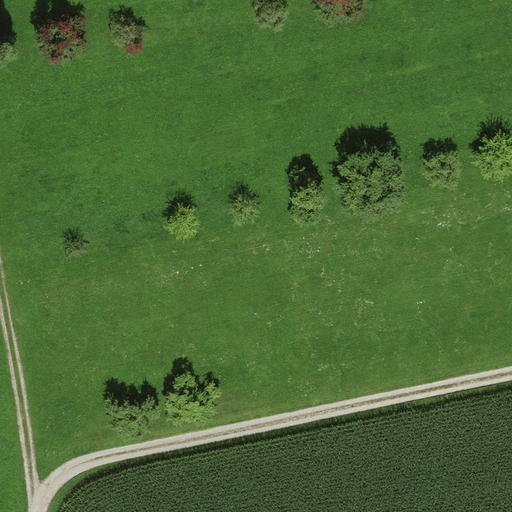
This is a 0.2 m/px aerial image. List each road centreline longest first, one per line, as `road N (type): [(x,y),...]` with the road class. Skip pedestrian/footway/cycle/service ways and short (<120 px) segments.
road 1 (track): [(511,373),(69,466),(38,511)]
road 2 (track): [(33,511),(0,292)]
